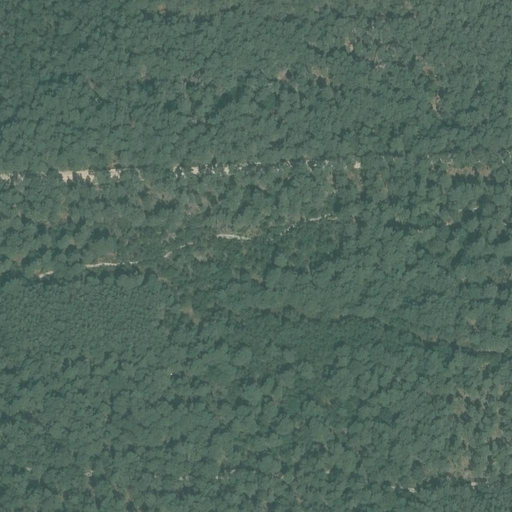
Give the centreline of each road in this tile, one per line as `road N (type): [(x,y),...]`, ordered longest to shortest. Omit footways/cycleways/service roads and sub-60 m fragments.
road 1 (track): [(0,179),(511,155)]
road 2 (track): [(133,0),(0,133)]
